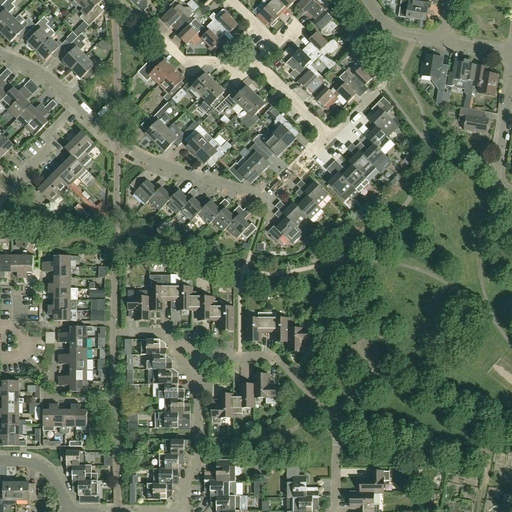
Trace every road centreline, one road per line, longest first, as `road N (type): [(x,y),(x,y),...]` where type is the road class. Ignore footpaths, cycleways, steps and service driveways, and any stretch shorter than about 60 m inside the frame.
road 1 (residential): [(332,137),(275,194),(256,197),(136,154),(77,106)]
road 2 (residential): [(335,511),(336,442),(312,395),(275,357),(196,358)]
road 3 (residential): [(181,511),(198,468),(196,358)]
road 4 (residential): [(511,72),(498,164),(504,193),(511,195)]
road 5 (residential): [(219,60),(179,59),(120,0)]
road 6 (residential): [(4,196),(77,106)]
